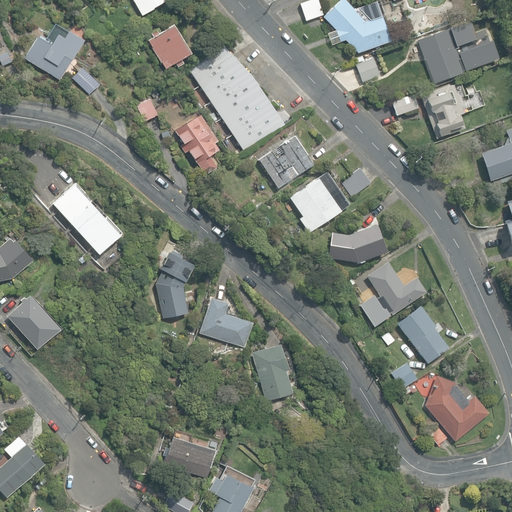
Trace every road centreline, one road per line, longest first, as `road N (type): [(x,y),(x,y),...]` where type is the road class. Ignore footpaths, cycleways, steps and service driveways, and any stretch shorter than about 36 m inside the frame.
road 1 (residential): [(511,461),(442,474),(417,469),(322,336),(220,243),(101,143),(58,124),(0,114)]
road 2 (tertiary): [(257,17),(430,199),(511,374)]
road 3 (residential): [(0,347),(98,469),(97,482)]
